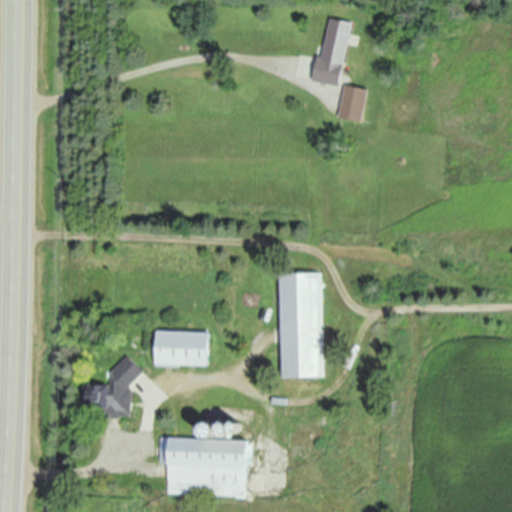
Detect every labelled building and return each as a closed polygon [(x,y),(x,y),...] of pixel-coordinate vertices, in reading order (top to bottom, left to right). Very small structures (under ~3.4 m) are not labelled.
[(316,76),(321,52),(325,53),(333,15),(355,20),(347,60),(342,81),(316,76)] [(91,258),(100,243),(94,240),(86,255),(91,258)] [(283,267),(321,266),(324,370),(286,371),(283,267)] [(160,324),(211,326),(210,359),(182,358),(182,362),(159,361),(160,324)] [(130,383),(130,384),(135,385),(134,411),(123,410),(122,413),(106,412),(107,400),(85,400),(85,379),(92,379),(92,377),(113,378),(113,381),(114,381),(114,370),(115,367),(131,351),(146,368),(130,383)] [(216,433),(250,434),(250,440),(255,441),(255,461),(250,460),(248,496),(239,496),(238,494),(171,491),(172,461),(162,460),(163,435),(173,435),(173,431),(208,433),(208,432),(207,432),(206,431),(205,430),(205,429),(205,428),(205,427),(204,426),(205,425),(205,424),(205,423),(206,422),(206,421),(207,421),(207,420),(208,420),(208,419),(209,419),(210,418),(211,418),(212,418),(213,418),(214,418),(215,419),(216,419),(217,420),(218,420),(218,421),(219,421),(219,422),(220,423),(220,424),(220,425),(220,426),(220,427),(220,428),(220,429),(219,430),(219,431),(218,431),(218,432),(217,432),(216,433)] [(227,419),(228,419),(228,420),(229,420),(230,420),(231,421),(232,421),(232,422),(232,423),(233,423),(233,424),(233,425),(233,426),(233,427),(232,428),(232,429),(231,429),(231,430),(230,430),(230,431),(229,431),(228,431),(227,431),(226,431),(225,431),(224,430),(223,430),(223,429),(222,429),(222,428),(222,427),(221,427),(221,426),(221,425),(221,424),(222,423),(222,422),(223,421),(224,421),(224,420),(225,420),(226,420),(226,419),(227,419)] [(240,419),(241,419),(241,420),(242,420),(243,420),(243,421),(244,421),(244,422),(244,423),(245,423),(245,424),(245,425),(244,425),(244,426),(244,427),(243,427),(243,428),(242,428),(241,428),(241,429),(240,429),(239,429),(238,429),(238,428),(237,428),(237,427),(236,427),(236,426),(235,426),(235,425),(235,424),(235,423),(235,422),(236,422),(236,421),(237,421),(237,420),(238,420),(239,420),(239,419),(240,419)]
